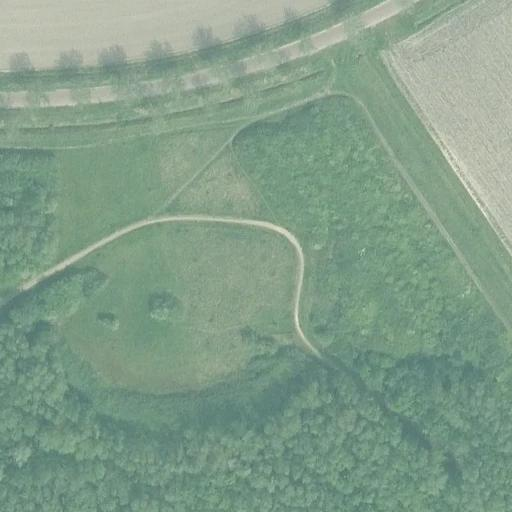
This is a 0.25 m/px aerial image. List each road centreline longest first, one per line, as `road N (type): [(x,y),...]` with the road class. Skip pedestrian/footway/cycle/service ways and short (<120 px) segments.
road 1 (unclassified): [(0,98),(231,75),(414,0)]
road 2 (unknown): [(511,331),(345,80)]
